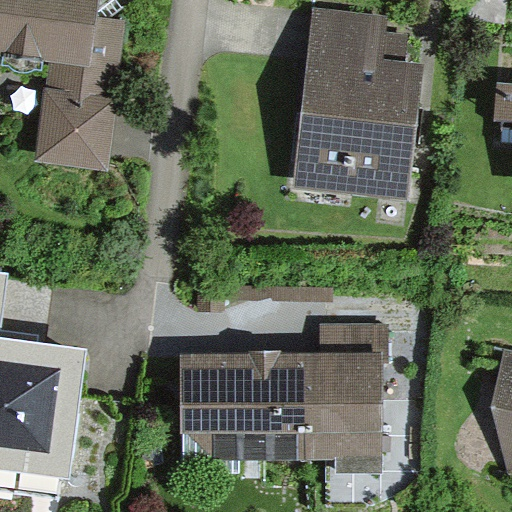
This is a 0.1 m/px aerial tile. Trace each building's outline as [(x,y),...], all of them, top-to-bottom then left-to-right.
[(98,0),(0,0),(0,40),(47,45),(36,154),(109,162),(125,13),(97,10),(98,0)] [(389,12),(313,4),(294,181),(410,193),(425,54),(407,52),(409,30),(387,28),(389,12)] [(511,93),(497,93),(495,133),(511,134),(511,93)] [(0,326),(5,281),(0,280),(0,504),(66,511),(72,511),(92,353),(0,341),(0,326)] [(376,446),(375,349),(282,350),(283,447),(376,446)] [(511,349),(496,425),(511,482),(511,349)] [(283,447),(282,350),(188,352),(190,448),(283,447)]
